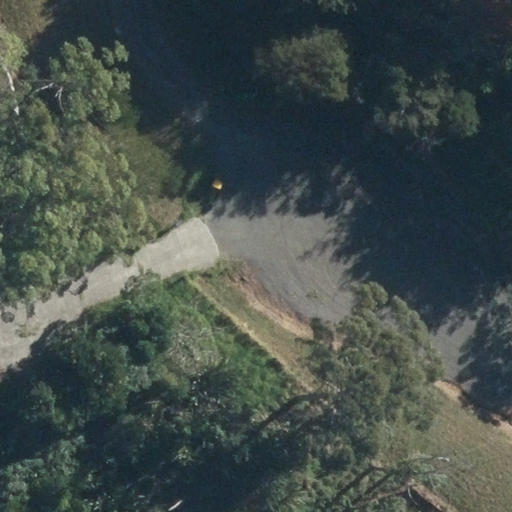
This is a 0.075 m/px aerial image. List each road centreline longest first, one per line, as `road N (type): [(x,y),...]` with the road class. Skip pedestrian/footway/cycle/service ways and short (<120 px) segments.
road 1 (unclassified): [(257,148),(511,346)]
road 2 (track): [(0,271),(25,272),(171,231),(257,148)]
road 3 (track): [(257,148),(191,26),(192,0)]
